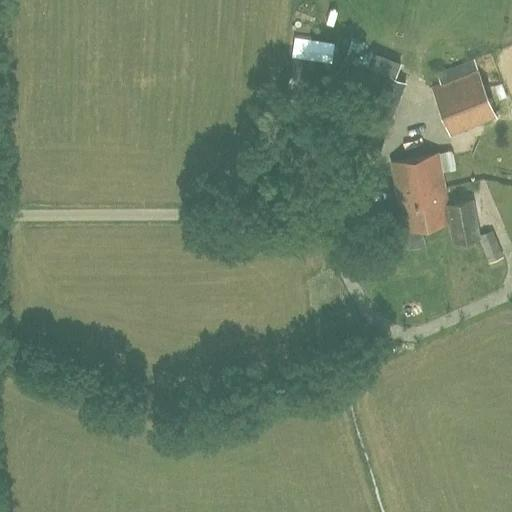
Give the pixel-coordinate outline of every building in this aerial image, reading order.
[(366,112),(391,123),(408,82),(394,76),(399,63),(374,53),(368,68),(381,73),(366,112)] [(286,87),(318,88),(319,57),(288,56),(286,87)] [(432,87),(451,134),(497,116),(478,69),(432,87)] [(388,125),(341,105),(326,141),(372,161),(388,125)] [(319,183),(329,144),(312,139),(302,179),(319,183)] [(470,200),(448,204),(442,172),(456,169),(453,153),(450,151),(438,153),(438,152),(391,161),(397,193),(404,229),(447,221),(451,243),(457,242),(476,238),(472,222),(474,222),(470,200)] [(320,348),(325,362),(349,354),(344,340),(320,348)]
